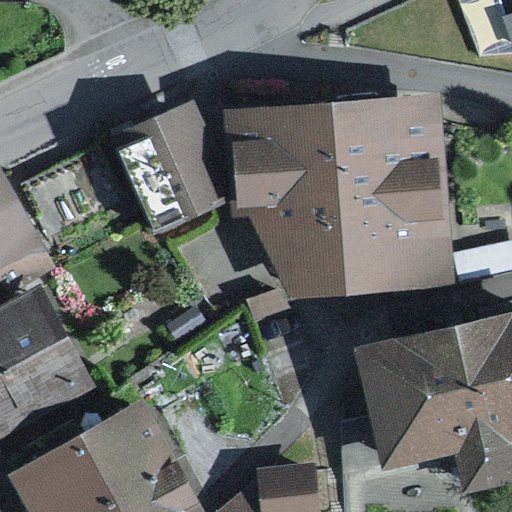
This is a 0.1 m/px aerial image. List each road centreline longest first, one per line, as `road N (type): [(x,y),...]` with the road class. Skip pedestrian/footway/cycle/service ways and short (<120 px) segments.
road 1 (residential): [(176,43),(291,301),(334,343)]
road 2 (residential): [(511,87),(233,20)]
road 3 (residential): [(334,343),(298,415),(210,511)]
road 4 (residential): [(334,343),(511,286)]
road 5 (residential): [(334,343),(336,511)]
road 6 (residential): [(133,59),(0,125)]
